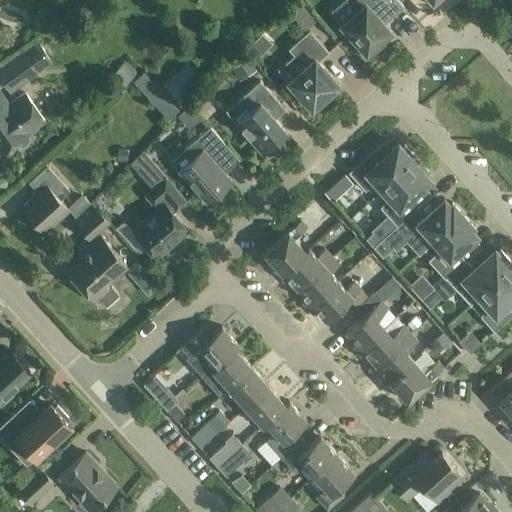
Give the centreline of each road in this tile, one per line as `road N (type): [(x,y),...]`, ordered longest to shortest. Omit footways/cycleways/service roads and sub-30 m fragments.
road 1 (residential): [(511,464),(472,423),(380,428),(325,366),(280,344),(215,284)]
road 2 (residential): [(215,284),(218,242),(391,90)]
road 3 (residential): [(511,220),(391,90)]
road 4 (residential): [(214,511),(105,389)]
road 5 (residential): [(105,389),(0,274)]
road 6 (residential): [(105,389),(215,284)]
